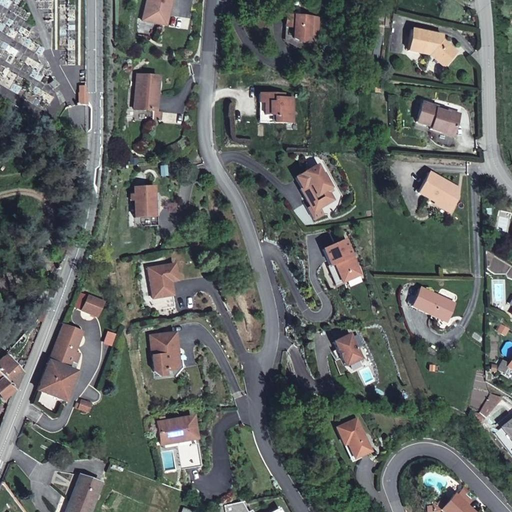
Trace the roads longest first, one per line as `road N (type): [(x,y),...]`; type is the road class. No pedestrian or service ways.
road 1 (unclassified): [(214,0),(206,148),(236,198),(266,285),(273,323),(259,372),(259,426),(303,511)]
road 2 (secondary): [(97,0),(91,199),(63,290)]
road 3 (unclassified): [(511,191),(497,172),(484,0)]
road 4 (residential): [(401,511),(394,464),(421,449),(440,450),(503,511)]
road 5 (track): [(497,163),(482,167),(473,184),(477,277),(461,329)]
road 6 (secondary): [(63,290),(0,457)]
road 7 (unknown): [(95,161),(46,74),(29,0)]
